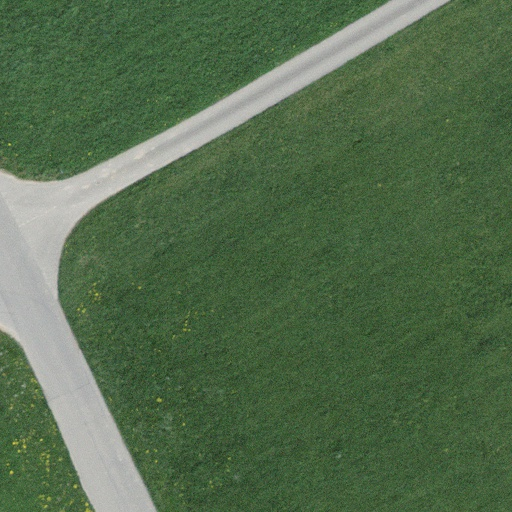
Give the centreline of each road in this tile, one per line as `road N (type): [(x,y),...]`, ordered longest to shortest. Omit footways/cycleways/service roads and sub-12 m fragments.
road 1 (unclassified): [(0,239),(409,0)]
road 2 (tertiary): [(125,511),(0,239)]
